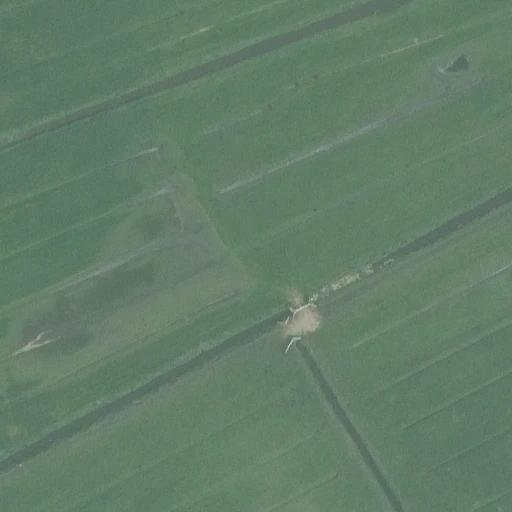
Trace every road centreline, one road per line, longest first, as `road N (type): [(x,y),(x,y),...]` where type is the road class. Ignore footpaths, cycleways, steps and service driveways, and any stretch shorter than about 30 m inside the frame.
road 1 (track): [(306,321),(0,482)]
road 2 (track): [(230,255),(299,306),(306,321),(511,211)]
